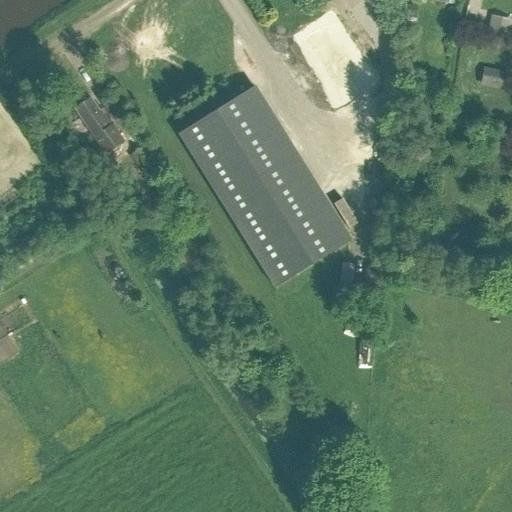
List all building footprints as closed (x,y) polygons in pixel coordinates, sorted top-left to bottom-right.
[(401,6),(401,18),(415,18),(415,6),(401,6)] [(374,83),(331,14),(296,36),(339,105),(374,83)] [(491,19),(489,30),(507,34),(510,22),(491,19)] [(483,69),(480,86),(501,89),(504,73),(483,69)] [(187,129),(273,288),(355,244),(269,85),(187,129)] [(98,108),(90,96),(75,105),(94,134),(96,133),(105,148),(121,138),(100,106),(98,108)] [(155,163),(142,144),(131,152),(143,171),(155,163)] [(126,219),(133,214),(143,207),(134,194),(117,206),(126,219)]
